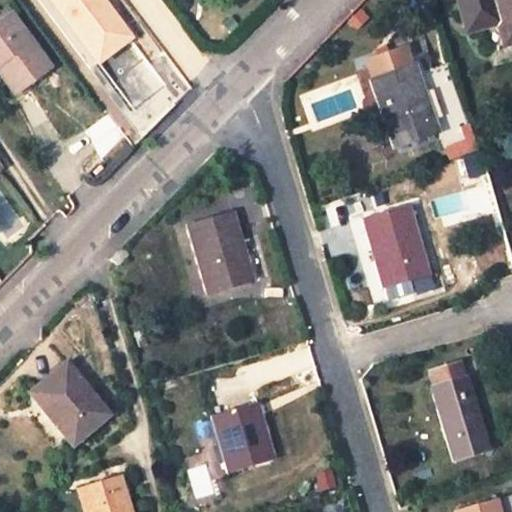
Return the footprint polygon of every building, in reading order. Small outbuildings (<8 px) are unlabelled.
[(40,0),(92,70),(131,41),(101,0),(40,0)] [(479,23),(480,30),(486,29),(497,26),(504,47),(511,44),(511,0),(456,0),(464,27),(479,23)] [(0,74),(17,97),(52,71),(12,17),(0,25),(0,74)] [(464,27),(466,34),(480,30),(479,23),(464,27)] [(359,55),(368,82),(413,66),(404,39),(359,55)] [(413,66),(368,82),(393,148),(437,133),(413,66)] [(455,146),(457,153),(474,148),(471,141),(455,146)] [(461,161),(466,178),(483,172),(477,156),(461,161)] [(382,289),(426,275),(407,208),(361,221),(366,235),(378,232),(381,244),(369,248),(382,289)] [(235,230),(231,215),(186,227),(206,294),(250,281),(239,243),(230,246),(226,233),(235,230)] [(230,246),(239,243),(235,230),(226,233),(230,246)] [(378,232),(366,235),(369,248),(381,244),(378,232)] [(115,263),(119,273),(130,267),(126,257),(115,263)] [(134,333),(138,347),(146,345),(142,331),(134,333)] [(486,451),(463,378),(460,379),(456,365),(429,372),(433,387),(430,388),(453,462),(486,451)] [(63,366),(33,392),(54,415),(50,418),(71,443),(106,414),(63,366)] [(246,409),(249,422),(259,419),(255,406),(246,409)] [(246,409),(211,419),(227,472),(271,459),(259,419),(249,422),(246,409)] [(129,511),(118,477),(76,489),(83,511),(129,511)] [(453,511),(511,511),(511,497),(497,501),(453,511)]
